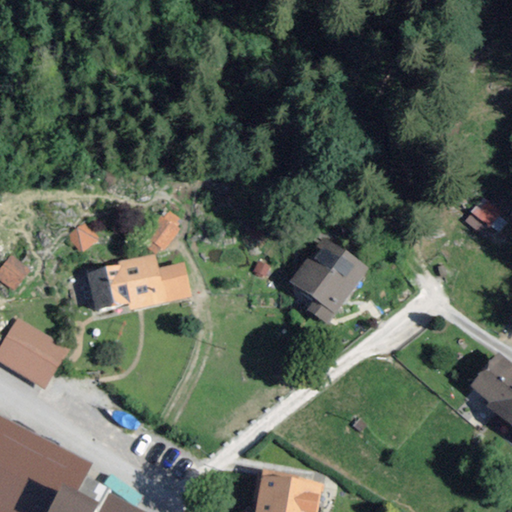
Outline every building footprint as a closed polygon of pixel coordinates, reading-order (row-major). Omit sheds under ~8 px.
[(485,199),(467,226),(486,238),(504,211),(485,199)] [(92,226),(73,231),(79,252),(98,246),(92,226)] [(358,280),(315,248),(282,293),(303,309),(297,317),(318,333),(358,280)] [(0,272),(0,280),(18,292),(33,268),(11,255),(0,272)] [(183,305),(175,270),(150,276),(147,261),(111,269),(112,273),(81,280),(90,319),(121,312),(123,319),(183,305)] [(0,360),(46,391),(72,351),(20,317),(0,348),(0,360)] [(480,413),(511,441),(511,376),(494,360),(466,391),(485,408),(480,413)] [(127,511),(81,487),(86,477),(0,431),(0,511),(127,511)] [(309,511),(313,490),(256,481),(250,511),(309,511)]
